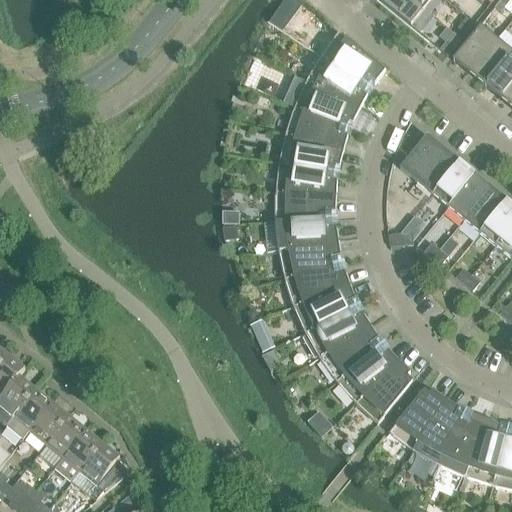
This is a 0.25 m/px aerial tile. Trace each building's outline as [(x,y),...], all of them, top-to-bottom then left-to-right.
[(432,20),(424,13),(408,0),(375,0),(410,29),(419,36),(432,20)] [(433,0),(408,0),(424,13),(433,0)] [(511,0),(503,0),(495,11),(501,16),(505,11),(504,11),(511,0)] [(466,20),(457,31),(465,38),(474,27),(466,20)] [(472,71),(496,42),(480,29),(452,64),(459,69),(469,77),(473,72),(472,71)] [(386,75),(339,36),(322,60),(368,91),(372,85),(375,88),(386,75)] [(454,51),(461,43),(452,36),(445,44),(454,51)] [(484,89),(511,55),(496,42),(472,71),(473,72),(469,77),(478,84),(484,89)] [(500,102),(511,87),(511,55),(484,89),(500,102)] [(368,91),(322,60),(307,85),(360,113),(368,99),(364,97),(368,91)] [(360,113),(307,85),(295,79),(283,107),(295,111),(347,132),(349,126),(353,128),(360,113)] [(511,112),(511,87),(500,102),(511,112)] [(344,138),(347,132),(295,111),(286,139),(344,155),(348,139),(344,138)] [(406,157),(416,145),(405,136),(398,151),(406,157)] [(339,171),(344,155),(286,139),(279,167),(334,177),(335,170),(339,171)] [(416,185),(443,152),(427,139),(400,172),(416,185)] [(432,198),(460,165),(443,152),(416,185),(432,198)] [(448,211),(475,177),(460,165),(432,198),(448,211)] [(333,183),(334,177),(279,167),(276,196),(337,200),(338,184),(333,183)] [(464,224),(491,190),(475,177),(448,211),(464,224)] [(480,237),(507,203),(491,190),(464,224),(480,237)] [(336,216),(337,200),(276,196),(276,225),(332,223),(331,216),(336,216)] [(496,250),(511,230),(511,207),(507,203),(480,237),(496,250)] [(233,215),(223,215),(223,228),(239,227),(239,220),(233,215)] [(339,245),(336,229),(332,230),(332,223),(276,225),(263,226),(266,251),(267,256),(279,254),(339,245)] [(237,229),(223,230),(225,244),(238,242),(237,229)] [(511,262),(511,230),(496,250),(511,262)] [(413,247),(412,235),(400,237),(402,249),(413,247)] [(402,249),(400,237),(388,238),(390,250),(402,249)] [(339,269),(337,262),(341,261),(339,245),(279,254),(285,283),(339,269)] [(432,262),(440,253),(432,246),(424,255),(432,262)] [(441,269),(448,260),(440,253),(432,262),(441,269)] [(293,310),(350,289),(344,274),(340,275),(339,269),(285,283),(293,310)] [(464,288),(472,279),(464,272),(456,281),(464,288)] [(473,295),(480,286),(472,279),(464,288),(473,295)] [(305,337),(355,312),(352,306),(356,304),(350,289),(293,310),(305,337)] [(508,324),(511,319),(511,311),(508,308),(500,317),(508,324)] [(318,360),(319,362),(370,329),(362,316),(358,318),(355,312),(305,337),(306,339),(303,341),(315,362),(318,360)] [(336,386),(380,351),(376,345),(379,343),(370,329),(319,362),(336,386)] [(259,346),(263,356),(264,355),(275,350),(270,341),(259,346)] [(356,407),(399,364),(387,353),(384,356),(380,351),(336,386),(356,407)] [(11,390),(19,380),(26,372),(6,356),(0,364),(0,398),(1,399),(10,389),(11,390)] [(378,427),(413,384),(408,379),(411,376),(399,364),(356,407),(378,427)] [(0,427),(4,431),(36,393),(19,380),(11,390),(10,389),(1,399),(0,401),(0,427)] [(4,431),(22,445),(30,434),(52,406),(36,393),(4,431)] [(413,454),(446,403),(433,394),(430,398),(424,393),(389,436),(413,454)] [(439,469),(464,419),(458,416),(460,412),(446,403),(413,454),(439,469)] [(46,448),(69,419),(52,406),(30,434),(46,448)] [(465,480),(487,424),(471,418),(470,422),(464,419),(439,469),(465,480)] [(63,461),(85,433),(69,419),(46,448),(63,461)] [(492,489),(507,436),(500,434),(502,430),(487,424),(465,480),(469,482),(492,489)] [(317,435),(322,440),(323,440),(325,437),(333,430),(328,425),(320,432),(317,435)] [(71,486),(102,447),(85,433),(63,461),(54,472),(71,486)] [(511,493),(511,436),(507,436),(492,489),(511,493)] [(131,475),(117,464),(120,461),(102,447),(71,486),(79,491),(87,481),(97,489),(105,497),(131,475)] [(369,465),(363,472),(371,477),(376,471),(369,465)] [(465,480),(460,493),(464,494),(469,482),(465,480)] [(0,494),(5,499),(13,490),(7,485),(0,493),(0,494)] [(11,504),(19,495),(13,490),(5,499),(11,504)] [(140,511),(135,497),(115,511),(140,511)]
